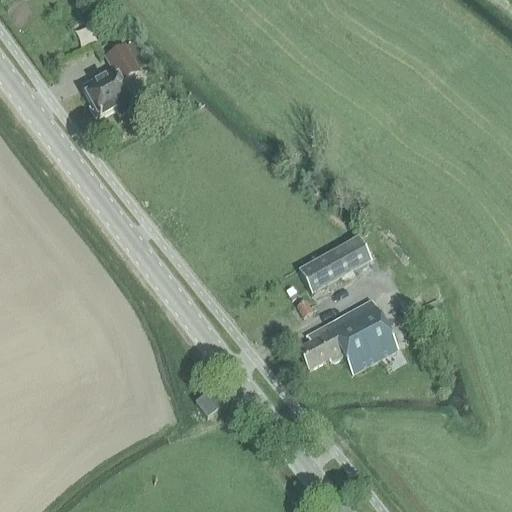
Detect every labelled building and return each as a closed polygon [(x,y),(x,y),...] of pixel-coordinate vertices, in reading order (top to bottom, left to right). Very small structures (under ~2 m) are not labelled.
[(130,103),(119,86),(139,75),(138,73),(148,68),(135,44),(124,50),(123,48),(102,60),(109,73),(81,90),(91,109),(89,110),(95,119),(96,118),(99,122),(115,112),(119,118),(131,111),(127,105),(130,103)] [(356,241),(296,274),(310,299),(370,267),(356,241)] [(340,362),(342,364),(349,378),(364,370),(396,351),(370,304),(305,340),(308,346),(294,354),(306,378),(328,366),(329,368),(332,366),(334,367),(339,364),(340,362)] [(304,304),(295,309),(302,322),(311,317),(304,304)] [(204,399),(193,406),(205,423),(216,415),(204,399)]
